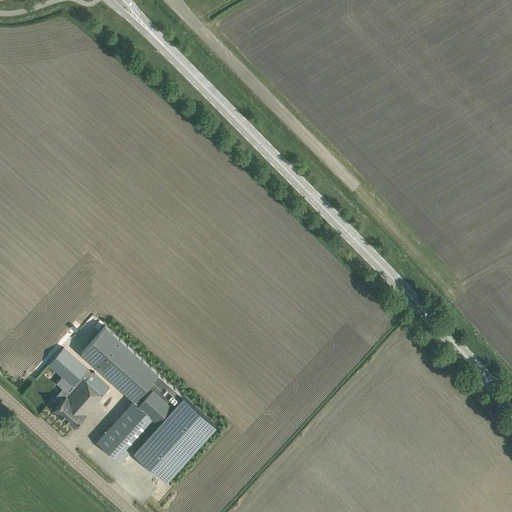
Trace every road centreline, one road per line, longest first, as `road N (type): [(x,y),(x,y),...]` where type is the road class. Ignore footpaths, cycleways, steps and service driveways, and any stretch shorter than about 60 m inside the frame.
road 1 (primary): [(511,409),(140,21)]
road 2 (unclassified): [(135,511),(0,391)]
